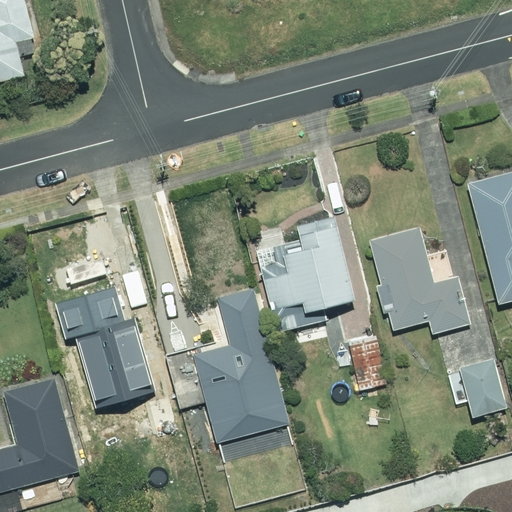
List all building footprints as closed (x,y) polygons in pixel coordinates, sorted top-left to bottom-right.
[(0,0),(0,85),(24,79),(16,46),(35,41),(24,0),(0,0)] [(511,175),(468,186),(498,309),(511,305),(511,175)] [(257,254),(277,337),(327,324),(324,313),(355,304),(335,220),(299,229),(302,243),(257,254)] [(428,325),(432,338),(472,328),(460,279),(434,286),(420,228),(370,242),(381,285),(377,286),(384,314),(388,314),(393,334),(428,325)] [(124,325),(114,290),(55,307),(65,344),(76,340),(89,388),(92,388),(99,414),(152,400),(144,372),(148,370),(135,322),(124,325)] [(168,359),(183,412),(281,386),(256,291),(219,300),(232,348),(199,356),(198,351),(168,359)] [(347,344),(359,395),(388,388),(376,337),(347,344)] [(57,352),(62,369),(75,365),(70,348),(57,352)] [(461,371),(473,421),(508,412),(495,362),(461,371)] [(345,417),(331,372),(311,379),(326,423),(345,417)] [(0,452),(0,496),(81,474),(55,381),(4,395),(19,448),(0,452)] [(140,409),(154,465),(184,457),(171,402),(140,409)]
